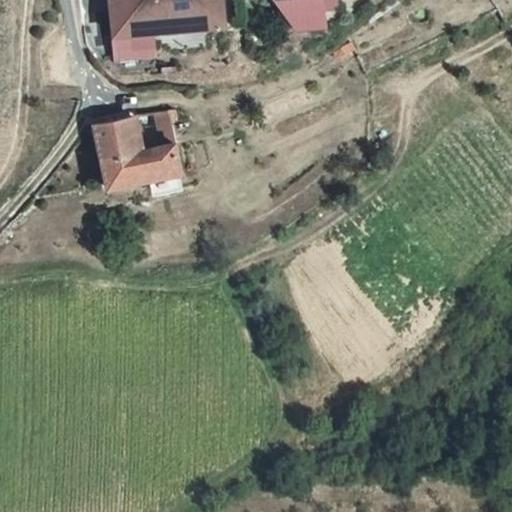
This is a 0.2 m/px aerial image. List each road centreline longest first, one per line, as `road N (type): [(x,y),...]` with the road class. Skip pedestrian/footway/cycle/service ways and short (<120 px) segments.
road 1 (track): [(0,280),(70,273),(174,285),(217,278),(361,195),(390,167),(415,86),(511,33)]
road 2 (track): [(0,178),(21,119),(27,0)]
road 3 (track): [(0,222),(64,149),(91,92)]
